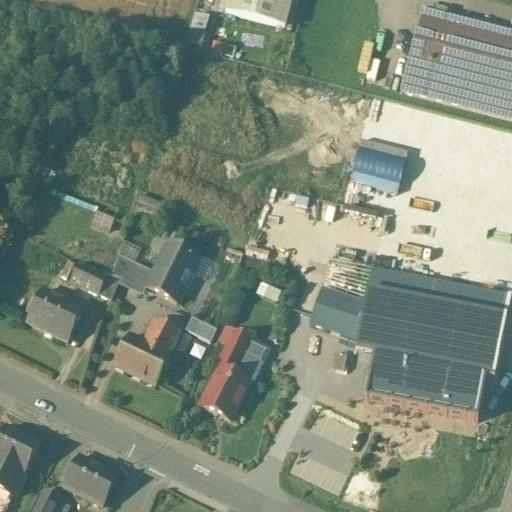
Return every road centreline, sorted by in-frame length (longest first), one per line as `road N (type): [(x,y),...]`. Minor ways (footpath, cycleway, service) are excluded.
road 1 (tertiary): [(0,378),(152,454)]
road 2 (tertiary): [(152,454),(268,511)]
